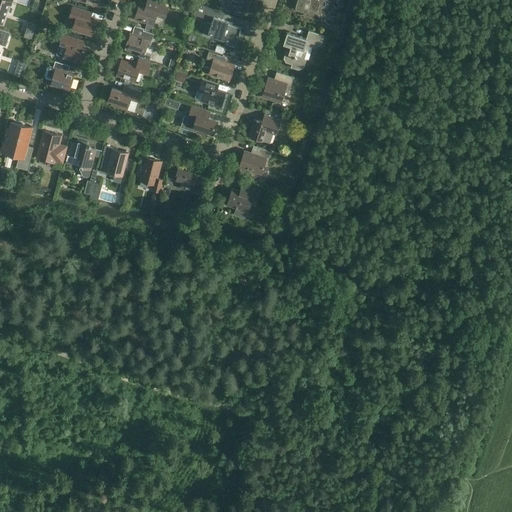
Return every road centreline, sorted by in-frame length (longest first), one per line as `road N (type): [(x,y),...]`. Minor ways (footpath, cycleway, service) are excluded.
road 1 (track): [(0,336),(480,486)]
road 2 (residential): [(224,158),(274,0)]
road 3 (residential): [(85,113),(224,158)]
